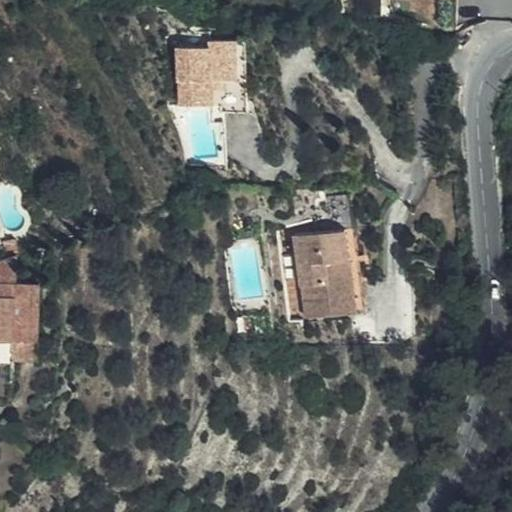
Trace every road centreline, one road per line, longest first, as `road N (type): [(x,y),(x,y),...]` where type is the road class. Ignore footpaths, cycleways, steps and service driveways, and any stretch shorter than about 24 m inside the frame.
road 1 (unknown): [(502,53),(441,81),(436,169),(425,182),(408,176),(329,70),(307,74),(310,160),(296,178),(254,156),(239,95)]
road 2 (tertiary): [(437,511),(463,469),(488,368),(477,95),(484,73),(511,50)]
